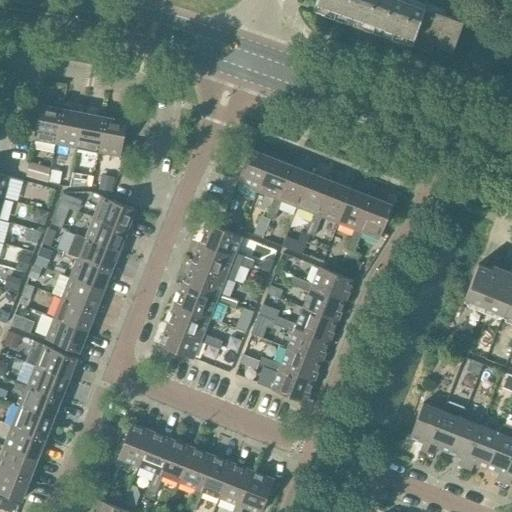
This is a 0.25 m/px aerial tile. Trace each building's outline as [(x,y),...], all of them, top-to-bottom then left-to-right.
[(316,0),(314,8),(450,57),(463,21),(404,0),(316,0)] [(33,139),(55,144),(63,104),(56,103),(56,107),(40,104),(33,139)] [(55,144),(77,148),(84,112),(69,110),(70,105),(63,104),(55,144)] [(77,148),(98,152),(106,112),(99,111),(98,115),(84,112),(77,148)] [(106,112),(98,152),(120,156),(127,121),(112,118),(112,114),(106,112)] [(249,152),(237,182),(258,191),(271,157),(250,149),(249,152)] [(271,157),(258,191),(274,197),(270,207),(278,210),(282,200),(278,199),(291,165),(271,157)] [(50,168),(29,162),(26,175),(48,181),(50,168)] [(282,200),(298,206),(311,173),(291,165),(278,199),(282,200)] [(0,197),(3,198),(9,176),(0,173),(0,197)] [(64,186),(69,186),(70,179),(65,179),(50,173),(48,182),(64,186)] [(70,186),(88,186),(88,179),(82,178),(82,174),(72,173),(70,186)] [(331,181),(311,173),(298,206),(314,213),(310,223),(318,226),(322,216),(318,214),(331,181)] [(322,216),(338,222),(351,189),(331,181),(318,214),(322,216)] [(351,189),(338,222),(354,229),(350,238),(354,240),(358,242),(362,232),(358,230),(371,197),(351,189)] [(62,194),(58,204),(66,207),(77,211),(81,201),(62,194)] [(93,217),(131,232),(133,225),(129,224),(135,209),(101,196),(93,217)] [(358,230),(362,232),(379,238),(392,205),(371,197),(358,230)] [(60,222),(66,207),(58,204),(52,219),(60,222)] [(270,207),(266,217),(274,220),(278,210),(270,207)] [(234,214),(226,211),(222,222),(230,225),(234,214)] [(85,237),(119,250),(124,237),(128,238),(131,232),(93,217),(85,237)] [(207,223),(199,244),(232,257),(234,253),(241,236),(207,223)] [(310,223),(306,233),(314,236),(318,226),(310,223)] [(50,247),(57,231),(49,228),(42,244),(50,247)] [(77,257),(115,272),(117,266),(113,264),(119,250),(85,237),(75,233),(67,253),(77,257)] [(350,238),(346,249),(354,252),(358,242),(350,238)] [(199,244),(191,264),(225,277),(234,281),(240,264),(241,264),(244,257),(234,253),(232,257),(199,244)] [(42,249),(36,263),(45,267),(51,252),(42,249)] [(20,253),(16,268),(27,272),(31,257),(20,253)] [(77,257),(70,277),(103,291),(108,277),(112,278),(115,272),(77,257)] [(251,268),(254,261),(244,257),(241,264),(251,268)] [(511,276),(505,274),(508,266),(495,261),(492,269),(478,264),(465,298),(511,316),(511,276)] [(191,264),(183,284),(217,297),(218,293),(225,277),(191,264)] [(303,280),(300,288),(310,291),(311,287),(345,301),(353,280),(319,267),(313,284),(303,280)] [(8,275),(4,288),(18,292),(22,279),(8,275)] [(290,284),(300,288),(303,280),(293,276),(290,284)] [(70,277),(62,297),(99,312),(102,306),(98,304),(103,291),(70,277)] [(30,300),(34,287),(26,284),(22,296),(30,300)] [(175,304),(209,317),(215,301),(225,305),(228,297),(218,293),(217,297),(183,284),(175,304)] [(310,291),(303,308),(337,321),(345,301),(311,287),(310,291)] [(19,303),(19,304),(27,307),(30,300),(22,296),(19,303)] [(62,297),(54,318),(87,331),(93,317),(97,319),(99,312),(62,297)] [(238,301),(228,297),(225,305),(235,309),(238,301)] [(175,304),(167,324),(201,337),(202,333),(209,317),(175,304)] [(0,308),(0,320),(6,323),(10,313),(0,308)] [(287,320),(284,328),(294,332),(295,328),(329,341),(337,321),(303,308),(297,324),(287,320)] [(277,316),(274,324),(284,328),(287,320),(277,316)] [(87,331),(54,318),(45,339),(83,353),(86,346),(82,344),(87,331)] [(159,345),(193,358),(199,341),(209,345),(212,337),(202,333),(201,337),(167,324),(159,345)] [(294,332),(288,348),(321,361),(329,341),(295,328),(294,332)] [(9,331),(4,344),(16,349),(21,337),(9,331)] [(233,336),(229,347),(238,351),(242,340),(233,336)] [(219,349),(223,341),(212,337),(209,345),(219,349)] [(35,365),(69,378),(74,365),(78,366),(81,359),(34,341),(26,362),(35,365)] [(313,381),(321,361),(288,348),(281,364),(271,360),(268,368),(278,372),(280,368),(313,381)] [(258,364),(268,368),(271,360),(261,356),(258,364)] [(0,361),(0,374),(4,376),(9,365),(0,361)] [(35,365),(27,385),(65,400),(67,394),(63,392),(69,378),(35,365)] [(305,402),(313,381),(280,368),(278,372),(272,389),(305,402)] [(27,385),(19,406),(53,419),(58,405),(62,407),(65,400),(27,385)] [(443,411),(426,452),(433,455),(436,447),(449,452),(462,418),(466,409),(447,401),(443,411)] [(426,452),(443,411),(423,403),(410,437),(423,442),(420,450),(426,452)] [(19,406),(11,426),(49,440),(51,434),(47,432),(53,419),(19,406)] [(465,467),(481,425),(462,418),(449,452),(461,457),(458,465),(465,467)] [(139,465),(152,432),(131,423),(118,457),(139,465)] [(116,439),(120,430),(105,424),(102,434),(116,439)] [(500,433),(487,467),(499,472),(496,480),(502,482),(511,457),(511,427),(503,424),(500,433)] [(500,433),(481,425),(465,467),(471,470),(474,462),(487,467),(500,433)] [(11,426),(3,446),(37,459),(42,445),(46,447),(49,440),(11,426)] [(152,432),(139,465),(155,471),(151,481),(159,484),(163,474),(159,473),(172,439),(152,432)] [(192,447),(172,439),(159,473),(163,474),(179,481),(192,447)] [(3,446),(0,454),(0,467),(33,481),(36,474),(32,473),(37,459),(3,446)] [(192,447),(179,481),(195,487),(191,497),(199,500),(203,490),(199,489),(212,455),(192,447)] [(212,455),(199,489),(203,490),(219,497),(233,463),(212,455)] [(511,457),(502,482),(509,485),(511,477),(511,457)] [(233,463),(219,497),(235,503),(231,511),(240,511),(243,506),(239,505),(253,471),(233,463)] [(33,481),(0,467),(0,491),(21,500),(27,486),(31,487),(33,481)] [(253,471),(239,505),(243,506),(258,511),(260,511),(272,484),(272,482),(273,479),(253,471)] [(147,492),(155,495),(159,484),(151,481),(147,492)] [(105,495),(110,485),(102,482),(98,492),(105,495)] [(129,492),(125,503),(135,507),(139,496),(129,492)] [(195,510),(199,500),(191,497),(187,507),(195,510)] [(97,499),(91,511),(130,511),(97,499)] [(2,500),(0,506),(0,510),(4,511),(12,511),(16,504),(2,500)]
